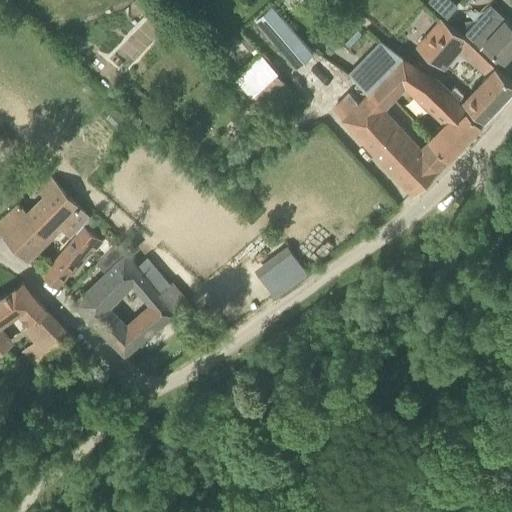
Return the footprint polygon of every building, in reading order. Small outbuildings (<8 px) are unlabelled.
[(431,0),(449,14),(460,1),(458,0),(431,0)] [(328,28),(343,15),(335,6),(320,20),(328,28)] [(511,51),(511,22),(506,17),(505,17),(493,6),(483,17),(495,28),(483,41),(504,60),(511,51)] [(271,7),(255,22),(295,66),(311,52),(271,7)] [(484,118),(511,89),(511,79),(470,40),(448,23),(442,17),(417,46),(445,68),(459,51),(487,75),(464,99),(484,118)] [(382,43),(351,73),(360,83),(385,108),(405,88),(442,123),(421,146),(441,165),(482,121),(434,76),(432,77),(403,57),(382,43)] [(261,54),(236,77),(251,94),(276,71),(261,54)] [(385,108),(360,83),(350,93),(335,107),(415,192),(441,165),(421,146),(385,108)] [(0,155),(14,142),(8,136),(0,143),(0,155)] [(62,214),(75,230),(76,230),(92,217),(61,185),(29,214),(20,203),(0,220),(0,228),(23,252),(62,214)] [(255,214),(248,208),(242,213),(249,220),(255,214)] [(91,245),(97,251),(113,237),(92,217),(76,230),(75,230),(70,235),(74,239),(45,273),(56,284),(69,269),(73,272),(85,258),(82,255),(91,245)] [(75,301),(125,351),(175,309),(119,243),(113,237),(97,251),(102,256),(96,262),(97,262),(99,261),(108,270),(75,301)] [(308,271),(291,249),(259,273),(275,295),(308,271)] [(22,350),(35,366),(72,335),(36,297),(23,281),(0,297),(0,349),(11,341),(0,326),(0,321),(16,310),(27,322),(21,327),(33,340),(22,350)] [(173,300),(181,294),(172,283),(164,289),(173,300)]
